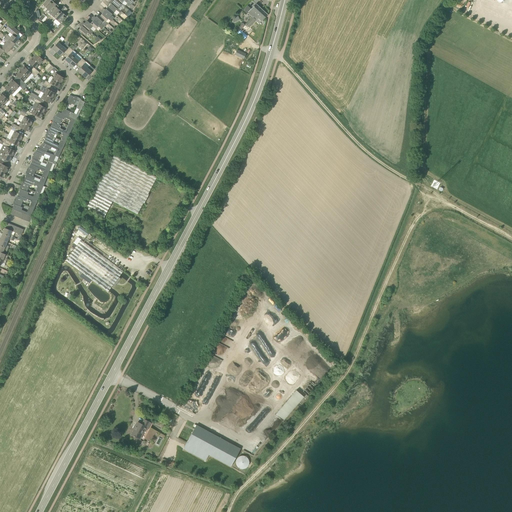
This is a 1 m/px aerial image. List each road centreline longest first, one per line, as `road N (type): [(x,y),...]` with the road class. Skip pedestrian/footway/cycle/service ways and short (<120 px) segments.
road 1 (secondary): [(39,511),(251,107),(284,0)]
road 2 (track): [(227,511),(348,369),(413,219),(434,193)]
road 3 (residential): [(0,202),(73,78),(33,41)]
